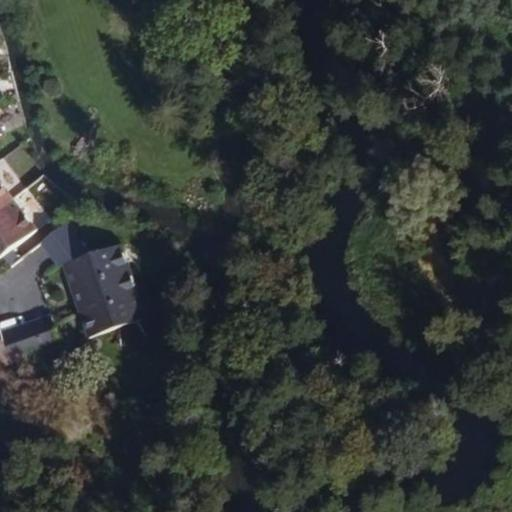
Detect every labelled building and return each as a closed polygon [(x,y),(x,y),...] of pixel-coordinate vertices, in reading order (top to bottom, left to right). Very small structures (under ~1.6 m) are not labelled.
[(0,213),(17,200),(0,179),(0,213)] [(0,246),(33,221),(17,200),(0,213),(0,246)] [(0,265),(18,251),(42,232),(33,221),(0,246),(0,265)] [(51,255),(78,238),(69,225),(42,244),(51,255)] [(131,271),(121,245),(91,256),(78,238),(51,255),(59,267),(63,266),(72,292),(131,271)] [(81,317),(139,296),(131,271),(72,292),(81,317)] [(88,338),(147,317),(139,296),(81,317),(88,338)] [(49,312),(0,327),(0,329),(10,357),(23,353),(60,342),(49,312)] [(0,369),(13,365),(10,357),(0,329),(0,369)]
